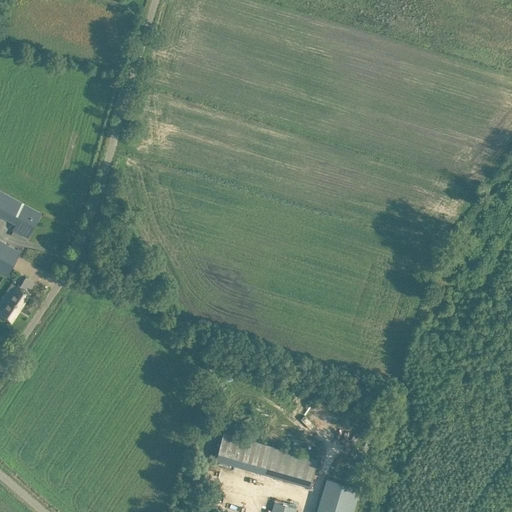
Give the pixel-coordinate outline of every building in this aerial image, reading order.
[(0,215),(15,224),(11,231),(27,239),(41,213),(0,190),(0,215)] [(0,273),(6,276),(20,252),(0,240),(0,273)] [(18,284),(0,312),(0,315),(11,322),(31,292),(23,287),(29,279),(25,277),(20,285),(18,284)] [(225,432),(218,460),(313,486),(321,458),(225,432)] [(316,511),(353,511),(361,486),(327,476),(316,511)] [(270,511),(293,511),(296,506),(274,500),(270,511)]
